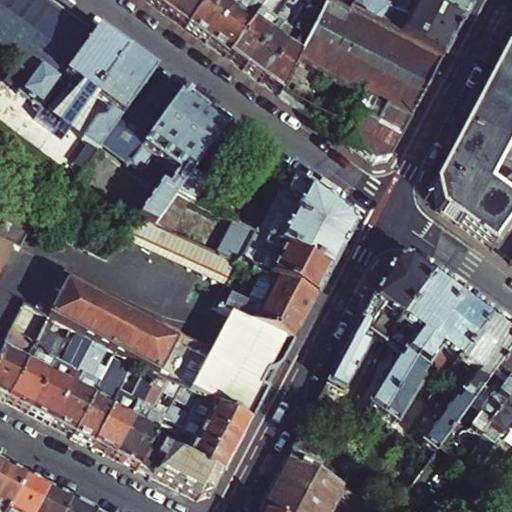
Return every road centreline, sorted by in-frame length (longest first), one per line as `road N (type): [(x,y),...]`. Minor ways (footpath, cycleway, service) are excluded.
road 1 (residential): [(95,0),(385,211)]
road 2 (residential): [(226,511),(385,211)]
road 3 (residential): [(385,211),(497,0)]
road 4 (residential): [(148,511),(0,434)]
road 5 (residential): [(385,211),(511,302)]
